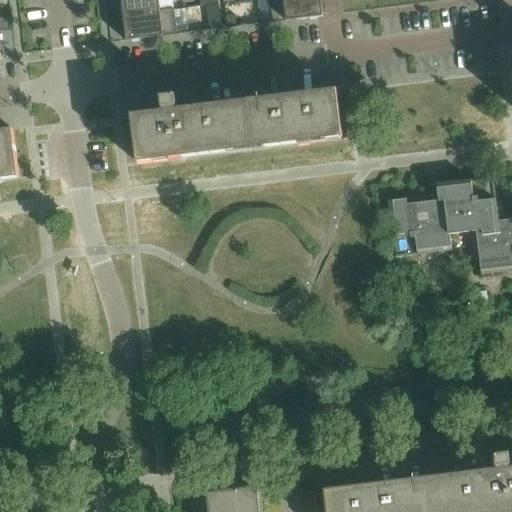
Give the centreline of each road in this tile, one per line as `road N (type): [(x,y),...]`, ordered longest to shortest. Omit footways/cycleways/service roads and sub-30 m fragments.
road 1 (unclassified): [(68,88),(511,33)]
road 2 (residential): [(113,511),(100,454),(123,375),(123,333),(84,200)]
road 3 (residential): [(290,511),(284,466),(511,439)]
